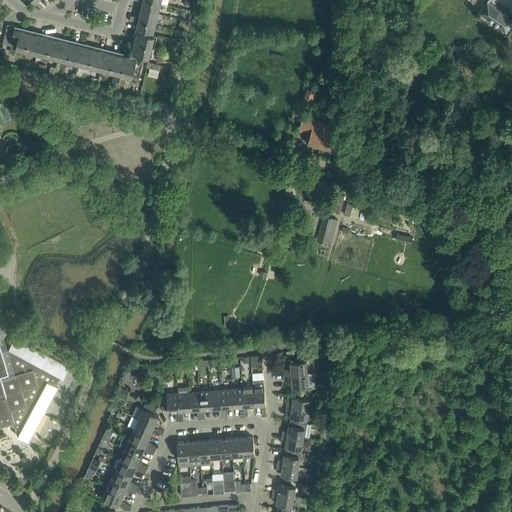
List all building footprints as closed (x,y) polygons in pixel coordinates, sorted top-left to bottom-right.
[(158,13),(161,2),(151,0),(139,0),(143,1),(141,9),(158,13)] [(511,22),(511,19),(488,1),(487,0),(479,11),(506,31),(511,22)] [(156,23),(158,13),(141,9),(139,16),(131,14),(130,17),(156,23)] [(153,34),(156,23),(130,17),(129,20),(138,22),(136,30),(137,31),(155,35),(155,34),(153,34)] [(15,28),(16,26),(8,23),(3,43),(11,45),(9,51),(15,53),(16,46),(139,77),(143,60),(15,28)] [(149,56),(155,35),(137,31),(132,52),(149,56)] [(307,86),(301,104),(311,107),(316,89),(317,85),(308,82),(307,86)] [(303,117),(299,130),(310,134),(308,144),(338,152),(342,137),(334,135),(337,123),(335,123),(335,121),(331,120),(330,124),(303,117)] [(350,215),(353,204),(348,203),(345,213),(350,215)] [(334,218),(330,217),(324,215),(319,235),(328,237),(334,218)] [(68,366),(14,337),(8,348),(8,350),(2,351),(0,351),(0,425),(13,422),(17,435),(28,441),(57,387),(52,384),(54,380),(63,377),(68,366)] [(326,354),(325,345),(317,346),(318,355),(326,354)] [(283,368),(284,374),(307,373),(306,359),(290,361),(291,367),(283,368)] [(308,386),(307,373),(284,374),(284,381),(292,380),(293,387),(308,386)] [(267,413),(264,385),(264,379),(253,380),(253,386),(255,404),(261,403),(261,407),(262,407),(263,414),(267,413)] [(190,409),(189,391),(188,391),(188,386),(177,387),(177,392),(178,392),(179,410),(190,409)] [(255,404),(253,386),(243,387),(244,405),(255,404)] [(244,405),(243,387),(232,388),(233,406),(244,405)] [(233,406),(232,388),(221,389),(222,406),(233,406)] [(212,407),(210,389),(200,390),(201,408),(212,407)] [(222,406),(221,389),(210,389),(212,407),(222,406)] [(201,408),(200,390),(189,391),(190,409),(201,408)] [(178,392),(177,392),(167,393),(168,410),(179,410),(178,392)] [(288,401),(287,405),(308,409),(310,398),(294,396),(293,401),(288,401)] [(136,405),(131,415),(139,418),(155,426),(159,415),(155,413),(157,408),(146,403),(143,408),(136,405)] [(306,423),(308,409),(287,405),(286,410),(291,411),(290,416),(301,418),(300,422),(305,423),(306,423)] [(150,435),(155,426),(139,418),(134,428),(150,435)] [(308,438),(310,424),(306,423),(305,423),(300,422),(299,426),(289,425),(288,431),(283,430),(282,434),(303,438),(308,438)] [(150,435),(134,428),(130,438),(146,445),(150,435)] [(301,452),(303,438),(282,434),(282,439),(287,440),(286,445),(287,446),(286,450),(301,452)] [(141,455),(146,445),(130,438),(123,435),(119,445),(125,448),(141,455)] [(255,454),(253,436),(242,437),(243,454),(255,454)] [(243,454),(242,437),(231,438),(233,455),(243,454)] [(233,455),(231,438),(221,439),(222,456),(233,455)] [(211,457),(210,439),(199,440),(201,464),(212,463),(211,457)] [(222,456),(221,439),(210,439),(211,457),(222,456)] [(201,464),(199,440),(188,441),(190,465),(201,464)] [(190,465),(188,441),(177,442),(179,466),(190,465)] [(137,465),(141,455),(125,448),(121,458),(137,465)] [(298,467),(301,452),(286,450),(285,454),(284,454),(283,460),(278,459),(278,463),(298,467)] [(133,475),(137,465),(121,458),(117,468),(133,475)] [(297,477),(298,467),(278,463),(277,468),(282,469),(281,474),(297,477)] [(89,467),(85,476),(89,478),(93,469),(89,467)] [(128,484),(133,475),(117,468),(112,477),(128,484)] [(124,494),(128,484),(112,477),(108,487),(124,494)] [(235,478),(224,479),(225,490),(235,489),(235,478)] [(225,490),(224,479),(213,479),(214,493),(225,492),(225,490)] [(181,496),(192,495),(191,481),(180,482),(181,496)] [(274,488),(273,492),(294,496),(295,485),(280,483),(279,489),(274,488)] [(119,505),(124,494),(108,487),(103,497),(119,505)] [(292,506),(294,496),(273,492),(272,497),(277,498),(276,504),(283,505),(282,509),(294,510),(294,506),(292,506)] [(240,511),(239,503),(228,504),(229,511),(240,511)]
